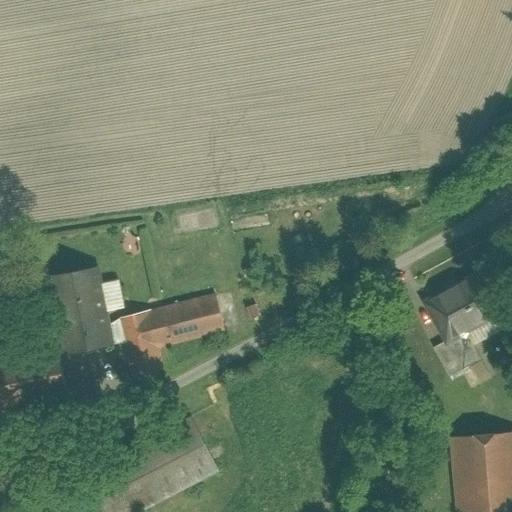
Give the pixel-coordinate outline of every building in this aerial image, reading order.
[(47,274),(58,338),(61,355),(113,346),(108,319),(107,312),(124,309),(118,279),(103,281),(100,265),(47,274)] [(478,273),(427,299),(448,340),(436,347),(450,375),(481,359),(466,331),(499,314),(478,273)] [(218,290),(108,319),(113,346),(122,344),(125,358),(229,332),(218,290)] [(58,338),(0,348),(0,405),(69,393),(61,355),(58,338)] [(189,411),(79,470),(101,511),(137,511),(220,469),(189,411)] [(511,511),(511,429),(447,434),(452,511),(511,511)]
